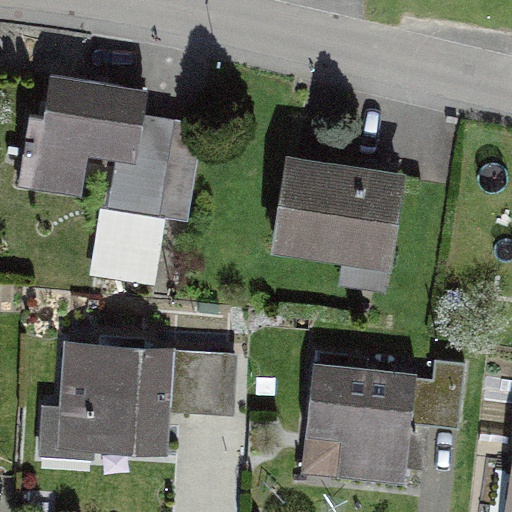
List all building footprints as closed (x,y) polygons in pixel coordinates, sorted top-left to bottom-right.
[(138,121),(142,91),(46,77),(40,118),(26,116),(15,184),(77,194),(83,155),(128,162),(129,171),(134,178),(140,182),(157,184),(152,215),(177,219),(184,177),(161,173),(168,126),(138,121)] [(383,259),(395,180),(285,162),(273,242),(383,259)] [(181,412),(216,414),(220,356),(62,345),(58,410),(40,409),(38,454),(87,457),(88,439),(159,444),(163,378),(183,380),(181,412)] [(424,421),(454,425),(461,365),(431,361),(424,421)] [(333,478),(399,485),(412,376),(310,365),(302,435),(338,439),(333,478)] [(511,511),(511,454),(503,511),(504,511),(511,511)]
